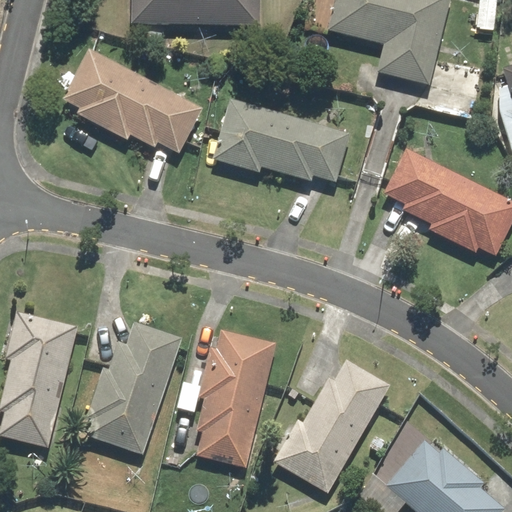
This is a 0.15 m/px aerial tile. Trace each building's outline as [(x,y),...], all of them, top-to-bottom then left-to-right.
[(125,0),(124,27),(259,34),(260,0),(125,0)] [(436,0),(337,0),(328,38),(378,50),(371,76),(428,91),(450,3),(436,0)] [(496,1),(476,0),(475,31),(496,32),(496,1)] [(75,111),(70,120),(120,147),(125,137),(174,163),(199,115),(84,55),(59,102),(75,111)] [(511,69),(501,73),(507,91),(495,95),(495,115),(508,157),(511,155),(511,69)] [(227,103),(209,164),(257,178),(260,169),(335,191),(350,139),(227,103)] [(465,121),(436,115),(432,133),(461,140),(465,121)] [(511,208),(403,159),(384,200),(406,211),(401,221),(490,262),(511,215),(511,208)] [(0,358),(0,364),(6,366),(0,393),(0,418),(2,419),(0,428),(0,441),(45,453),(74,331),(10,316),(0,358)] [(179,344),(125,325),(107,376),(99,373),(81,425),(89,428),(85,437),(139,457),(179,344)] [(204,373),(191,435),(201,437),(196,462),(245,472),(270,350),(221,340),(213,375),(204,373)] [(387,390),(341,363),(301,430),(294,425),(271,464),(324,496),(387,390)] [(483,487),(428,439),(385,489),(375,480),(354,503),(364,511),(399,511),(404,506),(411,511),(500,511),(501,511),(478,492),(483,487)]
